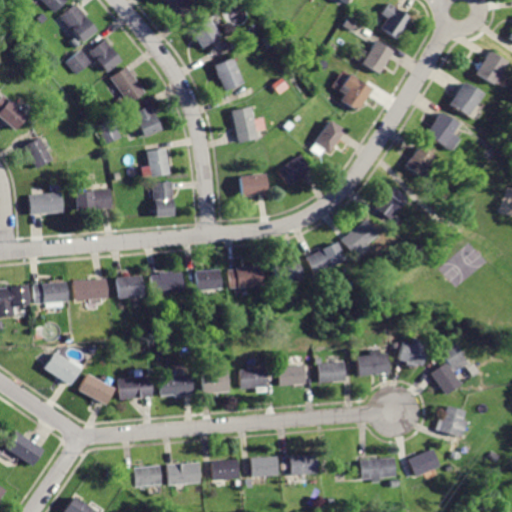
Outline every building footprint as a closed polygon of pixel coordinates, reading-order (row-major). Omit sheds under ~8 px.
[(40,0),(53,13),(65,0),(40,0)] [(183,0),(158,0),(173,20),(189,8),(183,0)] [(385,1),(375,14),(381,18),(374,28),(392,41),(409,18),(385,1)] [(57,17),(78,43),(95,29),(74,3),(57,17)] [(511,14),(510,14),(501,39),(511,43),(511,14)] [(203,17),(184,30),(198,50),(217,37),(203,17)] [(103,37),(87,49),(104,71),(120,58),(103,37)] [(371,41),(356,68),(375,78),(389,51),(371,41)] [(480,47),(465,72),(484,83),(499,59),(480,47)] [(79,49),(61,62),(71,77),(89,65),(79,49)] [(226,57),(207,66),(219,93),(238,84),(226,57)] [(125,65),(108,77),(128,103),(145,90),(125,65)] [(346,70),(336,86),(341,89),(332,104),(353,118),(373,86),(346,70)] [(455,82),(442,104),(461,115),(474,93),(455,82)] [(1,94),(0,95),(0,120),(12,130),(25,113),(1,94)] [(131,113),(142,137),(162,127),(151,104),(131,113)] [(226,111),(234,143),(255,137),(246,105),(226,111)] [(434,111),(419,133),(438,145),(452,123),(434,111)] [(94,124),(103,145),(120,138),(111,117),(94,124)] [(323,118),(308,143),(326,154),(341,130),(323,118)] [(37,137),(19,146),(31,169),(49,160),(37,137)] [(412,143),(397,167),(415,179),(431,155),(412,143)] [(142,150),(147,174),(168,171),(164,146),(142,150)] [(296,151),(272,167),(285,185),(309,169),(296,151)] [(233,174),(237,198),(266,193),(262,169),(233,174)] [(147,182),(149,215),(172,215),(170,181),(147,182)] [(72,190),(74,211),(111,207),(109,186),(72,190)] [(388,186),(370,209),(386,222),(405,198),(388,186)] [(24,191),(26,212),(59,209),(57,188),(24,191)] [(362,221),(337,238),(349,255),(374,237),(362,221)] [(330,242),(300,254),(309,276),(339,264),(330,242)] [(268,261),(274,287),(298,282),(293,256),(268,261)] [(222,268),(224,289),(261,285),(259,264),(222,268)] [(146,272),(149,294),(179,290),(177,268),(146,272)] [(188,270),(190,291),(216,289),(214,268),(188,270)] [(112,276),(114,297),(138,295),(136,274),(112,276)] [(68,279),(70,302),(102,300),(101,277),(68,279)] [(30,283),(33,306),(62,302),(59,279),(30,283)] [(0,285),(0,317),(8,317),(7,307),(23,306),(22,284),(0,285)] [(398,339),(391,363),(418,372),(427,342),(414,338),(412,343),(398,339)] [(51,348),(38,368),(64,386),(77,366),(51,348)] [(456,350),(442,358),(445,363),(427,374),(443,401),(464,388),(456,375),(468,369),(456,350)] [(354,355),(357,375),(385,372),(383,351),(354,355)] [(315,361),(316,383),(344,382),(343,360),(315,361)] [(272,365),(274,387),(303,384),(301,362),(272,365)] [(236,367),(237,392),(265,390),(263,365),(236,367)] [(196,372),(198,395),(227,391),(225,369),(196,372)] [(155,374),(157,396),(190,393),(188,371),(155,374)] [(87,373),(75,393),(100,407),(111,388),(87,373)] [(114,377),(117,402),(150,399),(148,374),(114,377)] [(444,405),(438,433),(462,438),(468,411),(444,405)] [(13,431),(2,449),(28,465),(39,448),(13,431)] [(431,448),(405,459),(414,479),(440,468),(431,448)] [(286,455),(287,474),(318,472),(316,453),(286,455)] [(246,458),(248,477),(274,474),(272,455),(246,458)] [(358,456),(358,478),(391,477),(391,455),(358,456)] [(209,459),(211,481),(237,478),(235,457),(209,459)] [(164,464),(166,484),(200,481),(198,461),(164,464)] [(131,466),(132,488),(158,487),(157,465),(131,466)] [(95,511),(71,496),(59,511),(95,511)]
